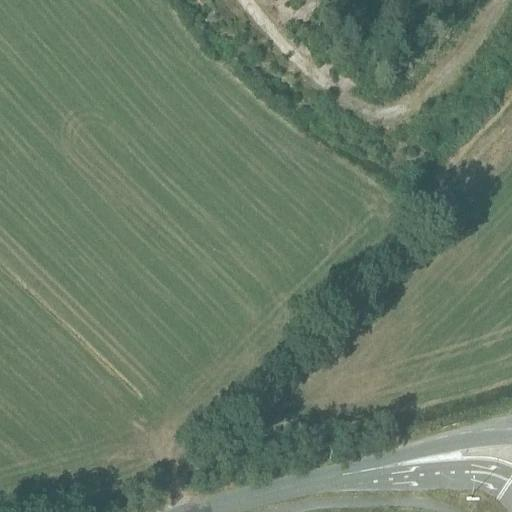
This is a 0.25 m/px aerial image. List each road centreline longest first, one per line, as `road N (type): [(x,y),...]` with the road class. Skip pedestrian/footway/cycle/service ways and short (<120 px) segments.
road 1 (tertiary): [(511,437),(415,451),(316,481)]
road 2 (tertiary): [(316,481),(471,472),(511,484)]
road 3 (tertiary): [(316,481),(200,511)]
